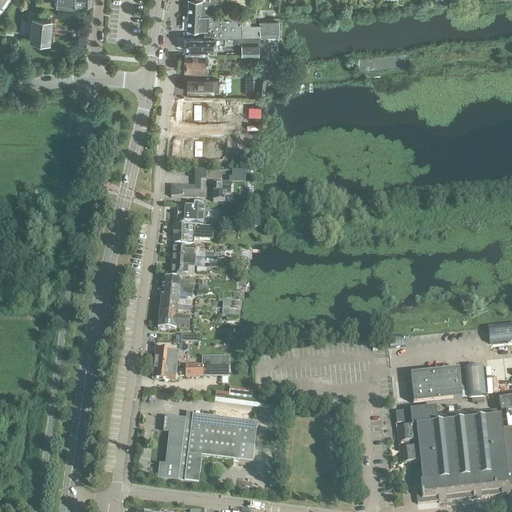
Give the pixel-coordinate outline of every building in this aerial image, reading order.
[(0,0),(0,13),(10,0),(0,0)] [(93,6),(93,0),(56,0),(56,6),(77,9),(77,5),(82,5),(93,6)] [(215,9),(215,0),(187,0),(188,8),(215,9)] [(242,17),(215,16),(215,9),(188,8),(187,28),(203,29),(203,36),(232,36),(240,36),(258,36),(279,36),(279,21),(259,21),(259,24),(252,24),(252,17),(242,17)] [(26,23),(31,23),(32,10),(23,9),(23,16),(26,16),(26,23)] [(49,41),(51,18),(33,17),(31,39),(49,41)] [(233,44),(233,43),(240,43),(240,36),(232,36),(232,37),(186,37),(186,50),(216,50),(216,44),(222,44),(222,49),(233,48),(233,44)] [(258,43),(258,36),(240,36),(240,43),(242,43),(242,55),(258,54),(267,54),(267,43),(258,43)] [(185,72),(208,72),(207,55),(184,55),(185,72)] [(268,68),(261,68),(258,93),(265,94),(268,68)] [(188,79),(187,79),(187,84),(187,91),(219,91),(219,79),(188,79)] [(184,105),(184,121),(222,122),(222,106),(184,105)] [(185,141),(184,157),(222,158),(223,142),(185,141)] [(171,187),(170,198),(205,199),(205,196),(213,196),(213,185),(206,185),(206,178),(206,171),(197,171),(197,177),(196,188),(171,187)] [(229,183),(244,183),(244,171),(231,171),(231,178),(229,178),(229,183)] [(205,196),(205,199),(212,199),(212,203),(224,203),(224,197),(230,197),(231,185),(213,185),(213,196),(205,196)] [(178,208),(177,224),(190,225),(200,225),(204,225),(205,208),(206,206),(194,205),(194,208),(193,208),(178,207),(178,208)] [(250,223),(263,223),(262,215),(250,215),(250,223)] [(174,226),(173,244),(188,245),(188,244),(193,244),(194,239),(201,239),(202,231),(212,232),(215,232),(215,227),(216,226),(213,226),(213,227),(209,226),(200,226),(200,225),(190,225),(190,227),(174,226)] [(172,257),(194,259),(195,259),(205,259),(205,254),(200,254),(193,254),(193,249),(190,248),(173,247),(172,257)] [(172,266),(194,268),(194,267),(194,259),(172,257),(172,266)] [(172,266),(171,276),(187,277),(193,277),(194,271),(194,268),(172,266)] [(193,292),(193,287),(181,286),(181,282),(163,280),(162,288),(193,292)] [(192,297),(193,292),(162,288),(161,297),(179,299),(179,295),(192,297)] [(191,308),(192,303),(179,302),(179,299),(161,297),(160,305),(191,308)] [(222,309),(229,309),(231,300),(225,300),(223,300),(223,303),(222,309)] [(190,314),(191,308),(160,305),(160,313),(177,315),(178,312),(190,314)] [(189,325),(190,320),(177,318),(177,315),(160,313),(159,322),(189,325)] [(189,331),(189,325),(159,322),(158,330),(175,332),(176,329),(189,331)] [(511,325),(487,329),(488,329),(489,345),(511,342),(511,325)] [(405,337),(388,338),(389,348),(406,347),(405,337)] [(177,367),(178,352),(155,350),(154,365),(177,367)] [(194,366),(185,366),(186,378),(229,377),(229,358),(202,358),(202,366),(194,366)] [(176,375),(177,367),(154,365),(152,380),(174,382),(175,375),(176,375)] [(434,373),(411,375),(414,405),(485,398),(482,368),(464,370),(466,389),(462,389),(460,370),(434,373)] [(487,394),(498,394),(497,381),(486,381),(487,394)] [(230,388),(229,393),(229,397),(251,400),(253,391),(230,388)] [(504,407),(507,430),(511,429),(511,398),(499,400),(500,408),(504,407)] [(421,475),(412,476),(414,491),(416,491),(417,505),(438,502),(439,504),(446,503),(446,501),(473,498),(474,500),(481,499),(481,498),(501,495),(501,497),(511,496),(511,430),(502,432),(500,418),(497,418),(496,411),(478,413),(478,411),(436,416),(436,409),(395,413),(397,429),(398,444),(400,443),(401,450),(399,450),(401,464),(420,462),(421,475)] [(256,424),(186,416),(185,421),(165,418),(163,433),(169,434),(165,466),(159,465),(157,480),(198,485),(201,457),(252,463),(256,424)]
